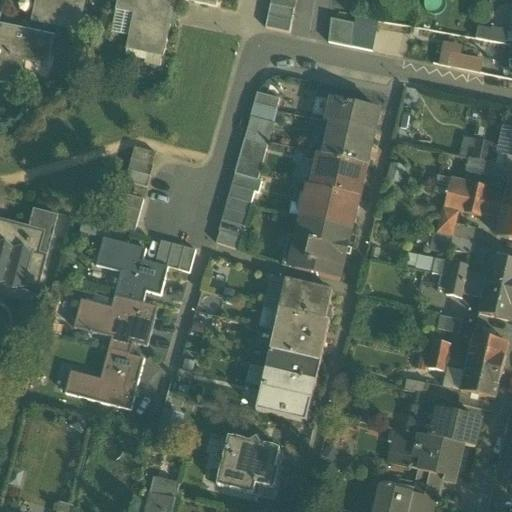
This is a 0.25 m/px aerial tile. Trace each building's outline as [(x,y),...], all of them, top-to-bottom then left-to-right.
[(84,0),(40,0),(37,21),(78,29),(84,0)] [(177,1),(170,0),(119,0),(117,12),(135,16),(127,52),(164,60),(177,1)] [(197,0),(197,5),(217,10),(219,0),(197,0)] [(297,0),(295,0),(272,0),(271,7),(294,12),(297,0)] [(294,12),(271,7),(268,19),(292,24),(294,12)] [(292,24),(268,19),(265,30),(289,35),(292,24)] [(355,20),(355,26),(353,38),(352,50),(372,54),(378,24),(355,20)] [(355,26),(331,21),(330,33),(353,38),(355,26)] [(54,37),(0,25),(0,82),(18,86),(25,57),(48,62),(54,37)] [(507,33),(492,30),(491,37),(489,45),(504,48),(507,33)] [(353,38),(330,33),(329,45),(352,50),(353,38)] [(491,37),(477,35),(476,43),(489,45),(491,37)] [(482,63),(453,56),(450,69),(479,75),(482,63)] [(280,101),(257,95),(254,106),(276,113),(276,112),(280,101)] [(378,113),(332,102),(327,124),(333,126),(370,134),(372,127),(375,128),(378,113)] [(276,113),(254,106),(251,119),(274,125),(277,113),(276,112),(276,113)] [(274,125),(251,119),(245,141),(268,148),(274,125)] [(370,134),(333,126),(326,158),(325,158),(366,168),(374,136),(370,134)] [(464,140),(459,159),(469,161),(488,166),(492,147),(464,140)] [(268,148),(245,141),(235,176),(258,183),(268,148)] [(156,156),(134,149),(131,161),(153,167),(156,156)] [(366,168),(325,158),(326,158),(320,156),(313,188),(309,187),(308,188),(359,200),(366,168)] [(153,167),(131,161),(128,172),(150,178),(153,167)] [(488,166),(469,161),(466,173),(490,179),(493,166),(488,166)] [(150,178),(128,172),(125,184),(147,190),(150,178)] [(258,183),(235,176),(231,187),(254,194),(258,195),(262,184),(258,183)] [(511,182),(510,182),(505,202),(486,197),(485,205),(511,211),(511,182)] [(471,189),(451,184),(448,197),(468,201),(471,189)] [(254,194),(231,187),(228,199),(251,206),(254,194)] [(359,200),(308,188),(301,220),(351,232),(359,200)] [(487,193),(471,189),(468,201),(485,205),(486,197),(487,193)] [(144,201),(121,195),(111,230),(134,236),(144,201)] [(251,206),(228,199),(225,210),(248,217),(251,206)] [(485,205),(468,201),(465,216),(481,220),(482,216),(485,205)] [(511,211),(485,205),(482,216),(501,220),(497,239),(511,242),(511,211)] [(248,217),(225,210),(222,222),(245,228),(248,217)] [(0,281),(38,292),(58,218),(34,212),(30,229),(0,221),(0,281)] [(301,220),(296,241),(302,242),(295,272),(340,283),(351,232),(301,220)] [(245,228),(222,222),(218,233),(220,234),(242,240),(245,228)] [(478,231),(456,226),(454,239),(475,244),(478,231)] [(242,240),(220,234),(216,245),(238,253),(242,240)] [(114,298),(141,305),(144,293),(160,297),(167,269),(167,268),(156,265),(142,261),(145,248),(104,237),(96,266),(121,273),(114,298)] [(475,244),(454,239),(451,253),(472,258),(475,244)] [(173,248),(162,245),(156,265),(167,268),(173,248)] [(184,251),(173,248),(167,268),(167,269),(178,272),(184,251)] [(195,254),(184,251),(178,272),(189,275),(195,254)] [(511,264),(492,260),(488,279),(468,275),(466,283),(511,293),(511,264)] [(453,266),(435,262),(432,275),(442,277),(450,279),(453,266)] [(469,270),(453,266),(450,279),(466,283),(468,275),(469,270)] [(450,279),(442,277),(439,290),(447,291),(446,297),(462,301),(463,296),(466,283),(450,279)] [(332,294),(286,283),(279,312),(325,323),(332,294)] [(511,293),(466,283),(463,296),(478,300),(479,296),(484,297),(479,316),(511,323),(511,293)] [(158,310),(141,305),(114,298),(111,308),(81,299),(73,327),(112,338),(108,352),(130,358),(133,345),(147,349),(158,310)] [(325,323),(279,312),(275,332),(325,344),(330,324),(325,323)] [(463,324),(441,319),(438,332),(460,337),(463,324)] [(325,344),(275,332),(270,353),(320,365),(325,344)] [(509,346),(474,338),(469,357),(450,352),(448,361),(502,374),(509,346)] [(451,347),(435,344),(432,357),(448,361),(450,352),(451,347)] [(130,358),(108,352),(100,379),(69,370),(63,393),(130,412),(144,362),(130,358)] [(320,365),(270,353),(266,371),(316,383),(320,365)] [(448,361),(432,357),(429,371),(445,375),(446,371),(448,361)] [(502,374),(448,361),(446,371),(465,375),(461,394),(496,402),(502,374)] [(316,383),(266,371),(261,390),(312,402),(316,383)] [(418,395),(427,398),(429,388),(408,383),(406,393),(418,395)] [(427,398),(418,395),(415,407),(436,412),(443,414),(445,402),(427,398)] [(436,412),(415,407),(413,417),(416,422),(412,435),(430,439),(436,412)] [(443,414),(436,412),(430,439),(465,448),(475,450),(481,426),(478,422),(443,414)] [(412,435),(405,434),(402,447),(392,444),(387,465),(418,472),(442,478),(457,481),(465,448),(430,439),(412,435)] [(250,445),(229,440),(217,488),(254,497),(256,487),(274,491),(278,472),(275,471),(280,452),(260,447),(257,441),(250,445)] [(442,478),(418,472),(415,484),(439,490),(442,478)] [(155,481),(151,495),(174,501),(178,487),(155,481)] [(439,490),(415,484),(413,494),(436,500),(439,490)] [(413,494),(380,486),(373,511),(433,511),(436,500),(413,494)] [(151,495),(147,510),(154,511),(172,511),(175,501),(174,501),(151,495)] [(71,511),(73,505),(60,502),(57,511),(71,511)]
